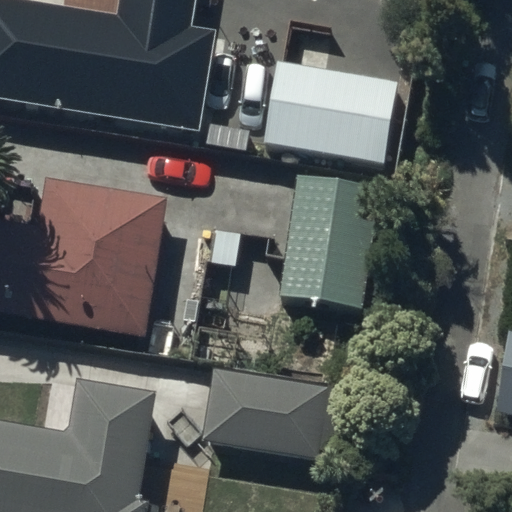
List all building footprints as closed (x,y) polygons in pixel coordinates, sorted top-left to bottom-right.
[(43,0),(0,0),(0,105),(197,138),(213,44),(188,39),(194,0),(115,0),(113,11),(43,0)] [(388,90),(273,71),(260,146),(375,166),(388,90)] [(376,200),(298,187),(278,304),(356,317),(376,200)] [(164,209),(53,192),(45,240),(0,232),(0,320),(143,343),(164,209)] [(511,341),(509,341),(496,414),(511,417),(511,341)] [(322,398),(211,381),(201,445),(312,462),(322,398)] [(0,511),(129,511),(145,404),(82,395),(55,446),(0,435),(0,511)] [(408,511),(402,482),(348,478),(344,511),(408,511)]
